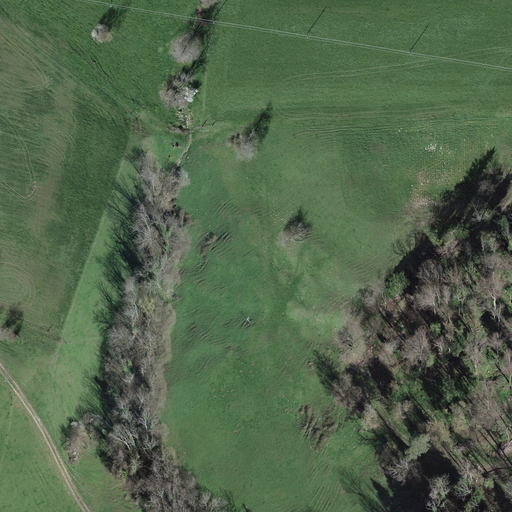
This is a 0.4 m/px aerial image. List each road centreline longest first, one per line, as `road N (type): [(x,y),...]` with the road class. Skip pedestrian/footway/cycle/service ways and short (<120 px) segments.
road 1 (track): [(91,511),(0,366)]
road 2 (track): [(511,462),(439,482),(394,511)]
